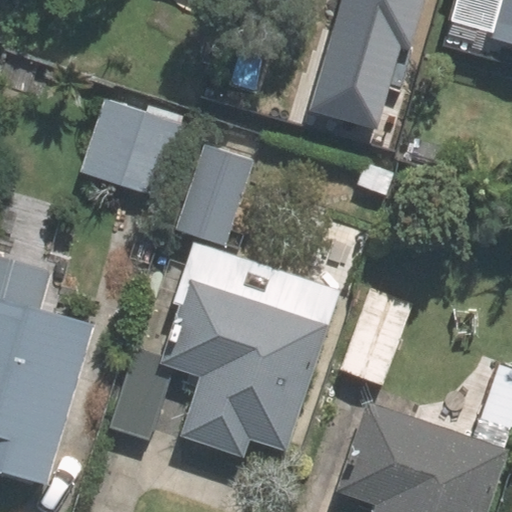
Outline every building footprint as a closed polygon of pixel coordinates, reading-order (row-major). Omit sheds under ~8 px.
[(173,197),(193,127),(109,102),(89,174),(173,197)] [(187,235),(232,247),(257,159),(211,146),(187,235)] [(386,194),(392,170),(369,164),(362,188),(386,194)] [(66,274),(0,255),(0,468),(61,487),(105,326),(56,312),(66,274)] [(339,325),(200,279),(172,366),(211,379),(192,437),(260,459),(265,445),(298,456),(339,325)] [(422,304),(378,291),(353,374),(395,388),(422,304)] [(182,372),(142,360),(125,411),(165,424),(182,372)] [(481,440),(380,407),(352,495),(388,506),(386,511),(498,511),(511,469),(511,449),(510,449),(511,441),(511,365),(505,363),(481,440)]
